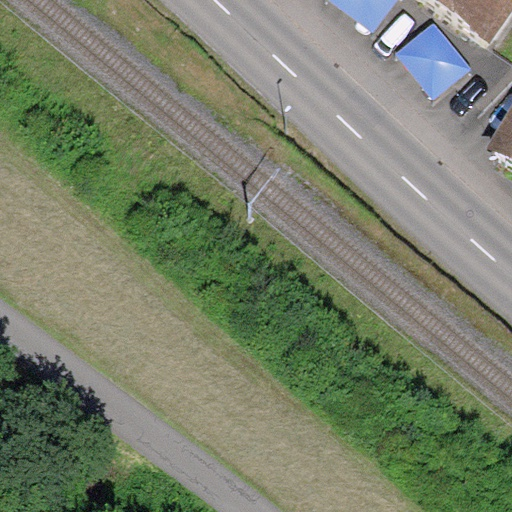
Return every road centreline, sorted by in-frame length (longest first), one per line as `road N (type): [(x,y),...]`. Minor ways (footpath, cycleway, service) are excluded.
road 1 (primary): [(511,284),(206,0)]
road 2 (unclassified): [(249,511),(0,321)]
